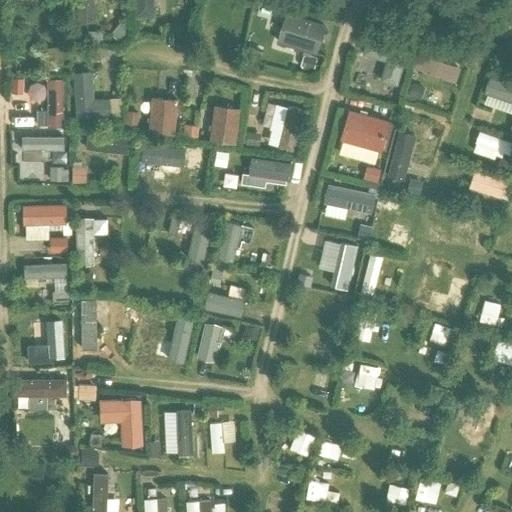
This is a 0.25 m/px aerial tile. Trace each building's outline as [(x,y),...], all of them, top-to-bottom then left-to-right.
[(77,0),(78,22),(95,21),(94,0),(77,0)] [(135,0),(137,12),(159,10),(158,0),(135,0)] [(277,42),(316,54),(325,24),(286,12),(277,42)] [(407,49),(367,37),(362,54),(385,61),(380,81),(397,86),(407,49)] [(465,61),(419,46),(413,65),(459,80),(465,61)] [(73,73),(76,119),(110,117),(109,98),(93,99),(92,72),(73,73)] [(511,79),(492,73),(487,90),(511,98),(511,79)] [(182,78),(184,95),(196,94),(194,76),(182,78)] [(151,96),(148,132),(174,135),(178,99),(151,96)] [(269,139),(292,145),(303,106),(280,99),(269,139)] [(214,104),(209,140),(235,143),(240,108),(214,104)] [(389,121),(348,109),(339,140),(380,151),(389,121)] [(399,125),(385,172),(399,176),(413,129),(399,125)] [(511,152),(511,137),(478,127),(473,143),(511,154),(511,152)] [(63,130),(21,132),(22,146),(64,144),(63,130)] [(127,137),(87,130),(85,146),(125,153),(127,137)] [(188,145),(144,140),(141,159),(186,164),(188,145)] [(293,161),(249,155),(247,169),(291,176),(293,161)] [(75,181),(74,166),(58,167),(59,182),(75,181)] [(95,185),(94,167),(80,167),(81,186),(95,185)] [(506,176),(474,167),(468,186),(500,196),(506,176)] [(374,189),(330,180),(325,200),(370,210),(374,189)] [(383,203),(375,237),(390,241),(398,206),(383,203)] [(66,204),(23,206),(24,220),(66,218),(66,204)] [(484,236),(489,218),(458,210),(453,228),(484,236)] [(75,218),(76,264),(94,264),(93,234),(107,234),(107,218),(93,218),(93,217),(75,218)] [(185,250),(201,254),(209,221),(192,217),(185,250)] [(226,217),(218,253),(233,257),(241,220),(226,217)] [(34,239),(56,239),(57,226),(34,225),(34,239)] [(328,281),(347,285),(356,242),(338,238),(328,281)] [(56,242),(57,253),(76,251),(75,241),(56,242)] [(370,250),(358,289),(371,294),(384,255),(370,250)] [(67,260),(23,261),(23,275),(68,274),(67,260)] [(443,312),(456,316),(467,277),(454,273),(443,312)] [(208,287),(204,303),(241,311),(244,294),(208,287)] [(82,298),(82,345),(99,345),(98,297),(82,298)] [(166,354),(184,358),(193,316),(176,312),(166,354)] [(47,354),(64,354),(63,315),(46,315),(47,354)] [(492,315),(490,324),(506,328),(508,318),(492,315)] [(207,316),(198,355),(217,359),(225,320),(207,316)] [(155,339),(159,325),(147,322),(143,335),(155,339)] [(390,391),(394,368),(369,364),(366,377),(375,379),(374,388),(390,391)] [(66,373),(17,374),(17,393),(66,392),(66,373)] [(432,407),(449,409),(450,398),(433,397),(432,407)] [(122,447),(142,446),(140,401),(99,403),(100,423),(121,422),(122,447)] [(177,454),(193,453),(191,405),(175,405),(177,454)] [(209,419),(211,449),(226,449),(224,418),(209,419)] [(333,439),(327,454),(337,458),(343,444),(333,439)] [(89,450),(90,466),(106,465),(105,449),(89,450)] [(109,511),(108,471),(93,472),(94,511),(109,511)] [(412,507),(418,487),(410,485),(405,505),(412,507)] [(146,494),(146,511),(159,511),(159,494),(146,494)] [(186,498),(187,511),(201,511),(201,497),(186,498)]
